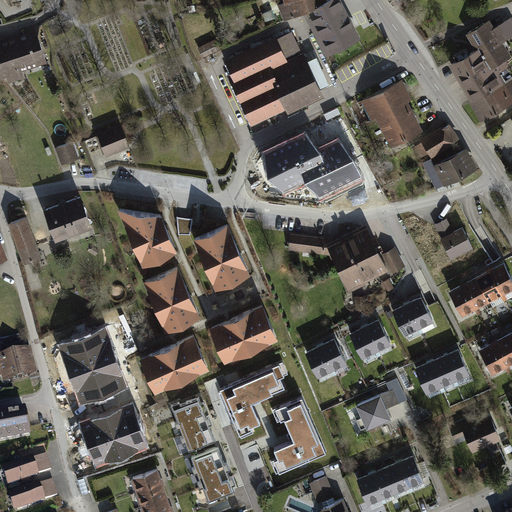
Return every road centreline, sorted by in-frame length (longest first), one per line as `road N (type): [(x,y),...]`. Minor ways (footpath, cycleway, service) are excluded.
road 1 (residential): [(499,174),(356,218),(234,200)]
road 2 (residential): [(234,200),(254,140),(417,58)]
road 3 (residential): [(234,200),(112,183),(0,193)]
road 4 (residential): [(50,394),(0,214)]
road 5 (tertiary): [(499,174),(417,58)]
